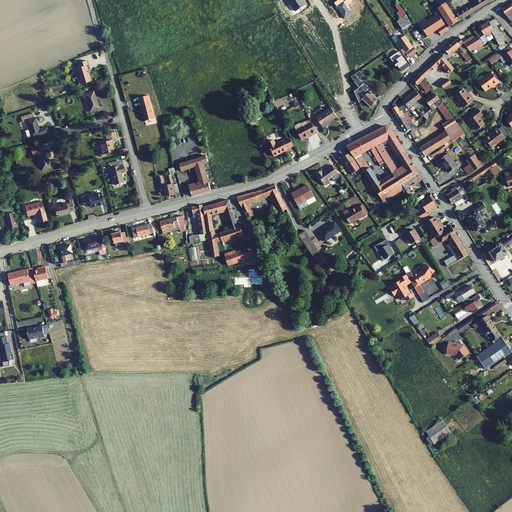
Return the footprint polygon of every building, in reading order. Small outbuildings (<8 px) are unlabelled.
[(306,6),(302,0),(289,0),(297,12),(306,6)] [(347,0),(345,2),(343,0),(339,0),(334,3),(344,19),(352,14),(350,11),(353,9),(350,6),(355,2),(353,0),(347,0)] [(473,0),(475,3),(454,15),(458,21),(492,0),(473,0)] [(397,21),(403,29),(411,24),(405,16),(406,15),(398,3),(395,5),(399,11),(397,13),(401,19),(397,21)] [(452,25),(458,21),(454,15),(445,3),(440,6),(439,7),(452,25)] [(511,3),(502,10),(505,14),(511,21),(511,19),(511,3)] [(452,25),(439,7),(438,8),(450,26),(452,25)] [(432,33),(437,29),(441,35),(449,30),(436,11),(435,12),(436,15),(420,26),(428,37),(433,33),(432,33)] [(495,19),(493,20),(503,30),(504,29),(495,19)] [(495,27),(497,26),(493,20),(489,22),(479,27),(484,35),(485,34),(487,37),(493,34),(495,37),(499,44),(504,41),(495,27)] [(505,40),(497,26),(495,27),(504,41),(505,40)] [(417,30),(413,33),(419,41),(422,39),(417,30)] [(484,44),(495,37),(493,34),(487,37),(485,34),(484,35),(480,38),(484,44)] [(468,49),(470,51),(478,46),(479,47),(484,45),(478,35),(471,39),(471,38),(463,42),(468,49)] [(405,36),(398,40),(406,52),(413,47),(405,36)] [(463,42),(459,37),(444,49),(449,55),(453,51),(455,53),(459,50),(469,62),(472,60),(465,52),(468,49),(463,42)] [(503,56),(511,49),(509,45),(500,52),(503,56)] [(416,52),(413,48),(405,53),(408,58),(411,56),(413,54),(416,52)] [(510,66),(511,64),(511,49),(503,56),(510,66)] [(390,58),(396,67),(398,66),(402,71),(409,66),(399,51),(390,58)] [(503,56),(500,52),(488,60),(491,64),(500,58),(503,56)] [(454,69),(442,54),(428,67),(431,71),(432,71),(440,63),(449,74),(454,69)] [(87,61),(86,56),(78,58),(79,62),(76,63),(75,65),(76,69),(74,73),(76,75),(77,80),(90,77),(89,72),(88,73),(87,69),(86,66),(87,66),(86,61),(87,61)] [(370,91),(371,90),(363,83),(362,84),(359,80),(363,76),(359,71),(351,77),(354,82),(359,88),(354,91),(359,102),(362,99),(371,107),(378,99),(370,91)] [(495,85),(499,82),(496,79),(494,75),(491,72),(478,82),(485,91),(494,84),(495,85)] [(418,85),(420,83),(425,90),(427,92),(431,89),(420,74),(414,80),(418,85)] [(451,83),(448,79),(441,84),(443,88),(451,83)] [(359,88),(354,82),(350,85),(354,91),(359,88)] [(92,89),(82,93),(87,110),(89,110),(89,112),(97,110),(96,107),(97,107),(92,89)] [(464,108),(474,100),(470,94),(468,95),(464,89),(455,96),(464,108)] [(405,104),(409,108),(413,105),(415,108),(420,105),(420,103),(418,101),(422,98),(416,91),(403,101),(405,104)] [(426,101),(433,110),(438,106),(443,103),(436,94),(426,101)] [(409,108),(405,104),(404,105),(401,102),(399,104),(398,103),(393,106),(394,107),(391,109),(397,119),(410,110),(409,108)] [(456,121),(443,103),(438,106),(438,107),(448,121),(442,125),(446,131),(452,127),(450,124),(456,121)] [(150,104),(140,106),(141,113),(142,113),(143,116),(142,117),(144,122),(153,120),(150,104)] [(328,107),(313,117),(320,128),(324,125),(323,124),(335,117),(328,107)] [(477,130),(485,125),(479,118),(483,115),(478,109),(478,110),(473,113),(466,119),(470,124),(471,123),(474,127),(474,128),(475,130),(477,130)] [(30,112),(18,116),(19,121),(24,119),(29,135),(42,131),(41,125),(36,126),(33,117),(31,117),(30,112)] [(401,124),(411,118),(410,117),(409,117),(406,113),(397,119),(401,124)] [(415,119),(414,116),(411,118),(401,124),(406,132),(410,129),(412,132),(413,131),(418,129),(415,124),(414,125),(412,121),(415,119)] [(314,132),(307,119),(302,121),(303,123),(299,125),(298,123),(297,122),(292,125),(292,126),(298,138),(308,133),(309,134),(314,132)] [(452,142),(464,134),(456,121),(450,124),(452,127),(446,131),(444,132),(445,133),(420,148),(425,156),(427,155),(447,142),(451,140),(452,142)] [(386,126),(369,135),(383,157),(387,154),(381,143),(388,139),(395,150),(401,146),(389,127),(386,126)] [(508,134),(502,126),(498,129),(504,137),(508,134)] [(505,138),(497,128),(494,131),(495,132),(485,139),(488,143),(492,148),(505,138)] [(107,141),(99,143),(102,154),(104,153),(114,151),(112,141),(111,139),(115,138),(117,138),(115,131),(105,134),(107,141)] [(413,131),(410,133),(416,142),(419,140),(413,131)] [(381,166),(386,163),(383,157),(369,135),(357,141),(364,152),(372,148),(373,149),(371,150),(381,166)] [(270,139),(265,142),(271,155),(284,149),(284,148),(291,145),(287,137),(280,140),(279,140),(273,143),(270,139)] [(353,143),(360,154),(364,152),(357,141),(353,143)] [(427,155),(430,160),(443,152),(442,151),(446,148),(446,147),(448,144),(447,142),(427,155)] [(373,186),(379,182),(370,168),(369,168),(360,154),(353,143),(347,146),(351,152),(361,168),(373,186)] [(41,145),(29,148),(30,154),(35,152),(40,168),(49,166),(45,149),(42,150),(41,145)] [(398,155),(405,152),(401,146),(395,150),(398,155)] [(361,168),(351,152),(341,159),(351,174),(361,168)] [(400,185),(418,174),(405,152),(398,155),(404,166),(397,170),(387,154),(383,157),(386,163),(393,173),(400,185)] [(443,164),(449,172),(457,167),(448,154),(439,160),(443,165),(443,164)] [(193,160),(195,167),(203,164),(203,163),(208,162),(206,155),(193,160)] [(469,175),(481,166),(478,161),(476,159),(477,159),(475,155),(474,156),(473,155),(473,156),(468,160),(467,160),(470,165),(464,169),(469,175)] [(186,162),(188,169),(195,167),(193,160),(186,162)] [(181,171),(188,169),(186,162),(179,164),(181,171)] [(121,173),(124,172),(123,164),(118,165),(112,167),(112,164),(108,164),(114,185),(123,182),(121,173)] [(203,164),(195,167),(196,170),(197,174),(205,171),(203,164)] [(497,164),(492,167),(490,164),(488,166),(490,169),(494,176),(501,171),(497,164)] [(322,172),(321,171),(317,174),(325,186),(330,182),(329,180),(335,177),(336,178),(339,176),(332,165),(322,172)] [(472,177),(474,180),(490,169),(488,166),(485,168),(472,177)] [(207,178),(205,171),(197,174),(198,178),(199,182),(201,182),(202,181),(202,180),(207,178)] [(400,185),(393,173),(379,182),(373,186),(380,197),(393,190),(395,194),(403,190),(400,185)] [(422,180),(418,174),(400,185),(403,190),(408,198),(415,194),(413,191),(411,193),(407,186),(413,182),(415,184),(422,180)] [(170,185),(165,186),(163,177),(158,178),(161,191),(164,190),(165,196),(179,193),(177,184),(173,184),(170,185)] [(464,189),(464,186),(474,180),(472,177),(452,190),(453,192),(448,195),(453,203),(454,202),(466,195),(467,194),(463,189),(464,189)] [(204,193),(211,190),(207,178),(202,180),(202,181),(201,182),(204,193)] [(199,182),(189,185),(192,196),(204,193),(201,182),(199,182)] [(247,205),(271,195),(279,213),(286,209),(275,185),(263,190),(237,198),(247,218),(253,216),(251,211),(249,211),(247,205)] [(296,192),(291,194),(300,209),(308,205),(306,200),(314,196),(308,185),(300,189),(301,191),(297,193),(296,192)] [(383,202),(395,194),(393,190),(380,197),(383,202)] [(91,207),(104,204),(101,193),(88,196),(88,195),(81,197),(82,200),(84,206),(90,204),(91,207)] [(466,195),(454,202),(457,206),(469,199),(466,195)] [(316,200),(314,196),(306,200),(308,205),(316,200)] [(430,197),(421,203),(426,211),(419,216),(421,218),(421,219),(438,209),(430,197)] [(226,210),(232,229),(220,233),(222,240),(222,242),(243,235),(240,227),(238,228),(229,200),(223,202),(226,210)] [(37,214),(39,223),(47,221),(42,202),(25,206),(27,216),(37,214)] [(473,215),(468,218),(477,232),(481,229),(484,233),(497,226),(494,221),(486,226),(478,212),(485,207),(483,202),(470,210),(473,215)] [(213,232),(210,215),(221,212),(219,203),(204,207),(211,254),(218,253),(216,242),(215,235),(214,231),(213,232)] [(192,207),(194,218),(198,217),(204,216),(202,205),(192,207)] [(348,210),(343,213),(350,224),(365,215),(360,206),(349,212),(348,210)] [(7,230),(18,227),(14,212),(13,212),(12,207),(11,207),(3,210),(2,210),(7,230)] [(163,233),(180,229),(181,232),(185,231),(184,216),(160,222),(163,233)] [(190,236),(191,241),(199,240),(208,238),(204,216),(198,217),(201,234),(190,236)] [(430,230),(442,223),(440,220),(438,221),(438,222),(436,219),(435,217),(426,222),(430,230)] [(335,222),(319,233),(325,241),(340,231),(335,222)] [(128,227),(131,236),(147,233),(147,236),(151,235),(148,223),(128,227)] [(442,223),(430,230),(435,237),(438,235),(439,236),(444,233),(443,231),(442,228),(443,228),(444,227),(442,223)] [(434,247),(448,239),(456,234),(452,228),(444,233),(439,236),(438,235),(435,237),(430,240),(434,247)] [(420,239),(414,229),(406,235),(412,244),(415,242),(420,239)] [(108,234),(110,243),(120,241),(120,243),(123,242),(120,232),(117,233),(117,232),(108,234)] [(511,233),(506,237),(507,238),(501,242),(496,246),(497,248),(490,253),(496,262),(500,259),(504,257),(508,254),(503,247),(511,241),(511,240),(511,239),(511,233)] [(456,234),(448,239),(450,243),(458,238),(456,234)] [(80,238),(82,248),(95,245),(96,252),(100,252),(95,235),(80,238)] [(424,236),(420,239),(415,242),(418,247),(427,241),(424,236)] [(311,242),(308,237),(302,240),(312,254),(317,251),(316,250),(311,242)] [(447,267),(469,254),(458,238),(450,243),(448,245),(454,255),(444,261),(447,267)] [(384,247),(388,245),(390,244),(387,239),(381,242),(384,247)] [(320,248),(314,240),(311,242),(316,250),(320,248)] [(383,261),(394,254),(388,245),(384,247),(381,242),(374,246),(377,251),(379,250),(383,255),(381,257),(383,261)] [(70,245),(59,248),(63,261),(67,260),(65,255),(73,253),(70,245)] [(252,248),(225,256),(228,265),(255,257),(252,248)] [(312,254),(318,263),(323,260),(317,251),(312,254)] [(411,282),(419,296),(424,293),(419,285),(429,278),(435,271),(425,264),(421,270),(413,275),(411,272),(407,275),(411,282)] [(45,279),(48,278),(45,266),(42,267),(42,269),(34,271),(37,283),(37,286),(46,284),(45,279)] [(28,270),(31,284),(37,283),(34,271),(33,268),(27,269),(28,270)] [(20,271),(8,274),(11,286),(23,282),(24,286),(31,284),(28,270),(21,272),(20,271)] [(248,285),(260,281),(257,274),(245,278),(248,285)] [(407,275),(397,280),(398,282),(392,285),(394,288),(391,290),(393,295),(397,293),(401,300),(405,297),(408,301),(413,297),(408,289),(406,289),(404,286),(411,282),(407,275)] [(449,285),(446,280),(441,283),(444,289),(449,285)] [(475,293),(470,285),(456,294),(454,291),(445,296),(447,299),(451,297),(453,300),(457,298),(459,302),(475,293)] [(425,292),(424,293),(419,296),(423,301),(429,298),(425,292)] [(470,309),(473,313),(483,307),(479,300),(481,298),(479,295),(453,311),(456,315),(460,312),(464,315),(467,313),(467,311),(470,309)] [(54,312),(52,309),(48,310),(50,318),(59,315),(58,311),(54,312)] [(409,317),(414,325),(418,322),(414,315),(409,317)] [(503,357),(511,352),(487,316),(479,321),(486,332),(485,332),(489,338),(490,337),(494,344),(493,344),(487,349),(477,356),(478,359),(486,369),(487,369),(493,365),(503,357)] [(29,339),(44,336),(42,326),(36,327),(36,328),(33,328),(32,327),(27,328),(29,339)] [(7,342),(4,331),(0,331),(0,353),(3,367),(9,365),(8,360),(13,359),(12,351),(10,352),(8,342),(7,342)] [(431,346),(442,339),(437,332),(426,340),(431,346)] [(494,366),(496,369),(507,362),(503,357),(493,365),(494,366)] [(486,369),(478,359),(474,362),(482,372),(486,369)] [(451,432),(443,420),(426,432),(435,444),(451,432)]
